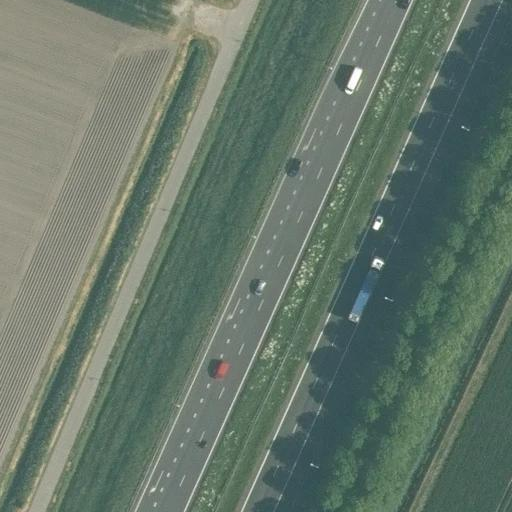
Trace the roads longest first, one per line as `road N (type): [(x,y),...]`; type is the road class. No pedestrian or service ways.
road 1 (motorway): [(394,0),(165,511)]
road 2 (motorway): [(250,511),(479,0)]
road 3 (unclassified): [(39,511),(251,0)]
